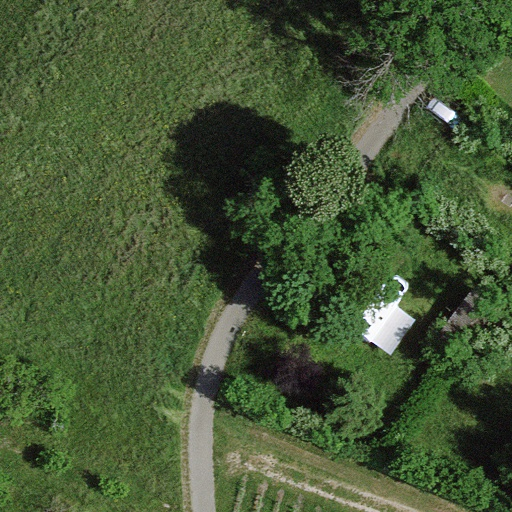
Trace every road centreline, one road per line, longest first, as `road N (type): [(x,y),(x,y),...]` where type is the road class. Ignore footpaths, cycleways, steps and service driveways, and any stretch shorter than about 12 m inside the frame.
road 1 (track): [(205,511),(206,397),(232,323),(481,0)]
road 2 (track): [(378,511),(257,472),(203,464)]
